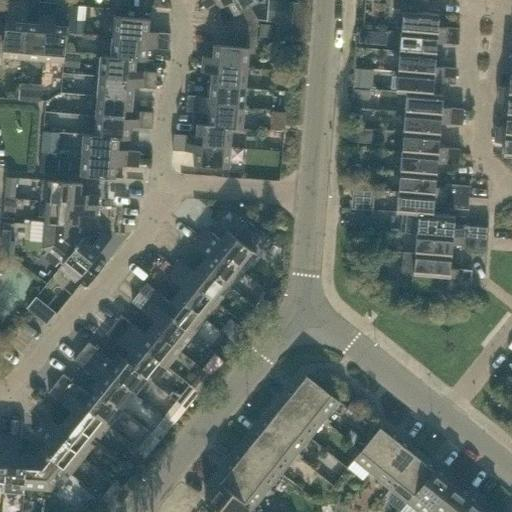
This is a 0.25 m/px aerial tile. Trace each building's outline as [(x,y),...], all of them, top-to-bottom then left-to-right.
[(215,2),(218,0),(202,0),(201,1),(205,8),(215,3),(215,2)] [(234,14),(250,5),(259,0),(218,0),(215,2),(215,3),(219,9),(228,4),(234,14)] [(292,23),(294,0),(291,0),(278,0),(276,22),(292,23)] [(417,12),(418,0),(394,0),(393,10),(403,11),(401,31),(459,36),(459,28),(438,26),(439,13),(417,12)] [(43,60),(48,2),(40,2),(38,23),(26,22),(23,58),(43,60)] [(54,25),(56,3),(48,2),(43,60),(64,62),(65,52),(66,32),(67,26),(54,25)] [(258,27),(258,20),(250,5),(234,14),(233,25),(258,27)] [(15,11),(0,9),(0,34),(5,35),(3,56),(23,58),(26,22),(14,21),(15,11)] [(149,31),(150,19),(114,16),(112,36),(170,41),(171,33),(149,31)] [(85,18),(67,17),(67,26),(66,32),(84,34),(85,18)] [(257,37),(258,27),(233,25),(233,35),(257,37)] [(458,44),(459,36),(401,31),(400,50),(436,54),(437,42),(458,44)] [(256,48),(257,37),(233,35),(232,46),(249,47),(256,48)] [(169,49),(170,41),(112,36),(111,56),(136,58),(136,59),(147,60),(148,47),(169,49)] [(249,47),(232,46),(214,44),(213,57),(202,56),(202,64),(248,68),(249,47)] [(435,66),(436,54),(400,50),(398,70),(456,76),(456,68),(435,66)] [(81,53),(65,52),(64,62),(63,65),(80,66),(81,53)] [(111,56),(100,55),(99,75),(156,80),(157,72),(135,70),(136,59),(136,58),(111,56)] [(359,79),(379,79),(380,60),(360,60),(359,79)] [(246,87),(248,68),(202,64),(201,72),(211,73),(210,85),(246,87)] [(455,84),(456,76),(398,70),(396,91),(407,92),(407,91),(432,94),(432,93),(433,82),(455,84)] [(511,73),(511,74),(510,74),(509,86),(499,85),(498,93),(511,95),(511,94),(511,73)] [(156,88),(156,80),(99,75),(97,95),(133,98),(134,86),(156,88)] [(23,82),(22,99),(42,100),(43,82),(23,82)] [(244,107),(246,87),(210,85),(209,97),(188,95),(187,103),(244,107)] [(371,104),(372,89),(364,88),(363,103),(371,104)] [(432,93),(432,94),(407,91),(407,92),(405,111),(463,116),(463,108),(442,107),(443,94),(432,93)] [(511,94),(511,95),(498,93),(497,101),(508,102),(507,114),(511,115),(511,114),(511,94)] [(132,110),(133,98),(97,95),(95,115),(153,120),(154,112),(132,110)] [(243,128),(244,107),(187,103),(186,111),(208,112),(207,124),(232,127),(243,128)] [(462,124),(463,116),(405,111),(403,131),(439,134),(440,122),(462,124)] [(511,114),(511,115),(507,114),(506,126),(495,125),(495,133),(511,135),(511,134),(511,114)] [(152,128),(153,120),(95,115),(94,135),(119,137),(119,138),(129,139),(130,126),(152,128)] [(207,124),(197,123),(196,135),(174,134),(173,142),(231,146),(232,127),(207,124)] [(438,146),(439,134),(403,131),(402,151),(459,156),(460,148),(438,146)] [(511,134),(511,135),(495,133),(494,141),(504,142),(503,155),(511,155),(511,134)] [(94,135),(83,134),(82,154),(139,159),(140,151),(118,149),(119,138),(119,137),(94,135)] [(229,167),(231,146),(173,142),(172,150),(194,151),(193,164),(229,167)] [(459,164),(459,156),(402,151),(400,171),(436,174),(437,162),(459,164)] [(43,152),(40,171),(62,172),(63,153),(43,152)] [(138,167),(139,159),(82,154),(80,175),(116,178),(117,165),(138,167)] [(435,186),(436,174),(400,171),(398,191),(469,197),(470,185),(445,183),(445,187),(435,186)] [(17,177),(7,177),(5,198),(15,198),(17,177)] [(80,194),(81,183),(48,180),(48,185),(42,185),(41,201),(98,205),(99,195),(80,194)] [(353,188),(352,208),(373,209),(375,190),(374,190),(369,189),(356,189),(353,188)] [(39,204),(39,189),(19,190),(19,204),(39,204)] [(468,209),(469,197),(398,191),(397,211),(419,213),(433,214),(434,202),(443,203),(443,207),(468,209)] [(97,215),(98,205),(41,201),(39,217),(45,218),(45,222),(78,224),(79,214),(97,216),(97,215)] [(433,214),(419,213),(417,233),(488,238),(488,227),(464,225),(463,229),(453,228),(454,215),(433,214)] [(77,232),(78,224),(45,222),(43,247),(46,250),(43,255),(56,265),(60,261),(63,264),(84,238),(77,232)] [(227,230),(220,239),(205,227),(199,235),(244,271),(257,255),(227,230)] [(112,237),(103,230),(92,244),(84,238),(63,264),(66,266),(62,271),(76,281),(112,237)] [(487,251),(488,238),(417,233),(415,252),(451,255),(452,244),(462,245),(462,248),(487,251)] [(231,287),(244,271),(199,235),(193,243),(207,255),(200,263),(231,287)] [(451,255),(415,252),(403,252),(402,271),(414,272),(414,273),(447,276),(446,288),(470,290),(472,270),(450,268),(451,255)] [(200,263),(194,271),(180,259),(173,267),(218,303),(231,287),(200,263)] [(205,319),(218,303),(173,267),(167,275),(181,287),(175,295),(205,319)] [(175,295),(169,301),(146,283),(139,292),(193,335),(205,319),(175,295)] [(180,351),(193,335),(139,292),(132,301),(155,320),(149,326),(180,351)] [(38,296),(29,308),(48,324),(58,312),(38,296)] [(264,296),(255,307),(265,314),(274,304),(264,296)] [(255,307),(243,322),(253,330),(265,314),(255,307)] [(149,326),(144,333),(121,314),(114,324),(167,367),(180,351),(149,326)] [(243,322),(231,337),(241,344),(253,330),(243,322)] [(154,383),(167,367),(114,324),(106,333),(129,351),(124,358),(143,374),(154,383)] [(215,351),(227,361),(241,344),(231,337),(215,351)] [(118,353),(112,360),(89,341),(81,351),(135,394),(145,381),(140,377),(143,374),(124,358),(118,353)] [(125,406),(135,394),(81,351),(74,360),(97,379),(92,385),(117,406),(120,403),(125,406)] [(215,352),(203,367),(215,376),(227,361),(215,352)] [(203,367),(188,385),(201,393),(215,376),(203,367)] [(92,385),(86,392),(63,373),(56,383),(109,426),(119,413),(115,409),(117,406),(92,385)] [(324,420),(339,401),(310,378),(301,389),(298,386),(292,393),(324,420)] [(99,438),(109,426),(56,383),(48,392),(72,410),(66,417),(92,438),(94,434),(99,438)] [(175,401),(187,410),(201,393),(188,385),(175,401)] [(310,437),(324,420),(292,393),(286,401),(289,404),(281,414),(310,437)] [(174,426),(187,410),(175,401),(162,417),(174,426)] [(66,417),(60,425),(45,413),(39,421),(84,457),(94,445),(89,441),(92,438),(66,417)] [(295,455),(310,437),(281,414),(272,425),(269,422),(263,429),(295,455)] [(174,426),(162,417),(151,432),(163,440),(174,426)] [(74,470),(84,457),(39,421),(32,429),(47,441),(40,449),(66,469),(69,466),(74,470)] [(281,473),(295,455),(263,429),(257,436),(261,439),(252,450),(281,473)] [(391,436),(388,439),(377,430),(354,459),(372,474),(398,441),(391,436)] [(163,440),(151,432),(139,446),(150,455),(163,440)] [(0,491),(3,492),(8,434),(0,433),(0,491)] [(17,454),(19,435),(8,434),(3,492),(19,493),(20,487),(24,487),(27,454),(17,454)] [(403,451),(405,447),(398,441),(372,474),(390,488),(413,459),(403,451)] [(64,473),(66,469),(40,449),(35,455),(27,454),(24,487),(50,490),(53,486),(58,490),(68,476),(64,473)] [(267,490),(281,473),(252,450),(244,460),(240,457),(235,465),(255,481),(267,490)] [(426,464),(424,468),(413,459),(390,488),(405,500),(401,505),(404,507),(434,470),(426,464)] [(267,490),(255,481),(235,465),(229,472),(232,475),(224,485),(252,508),(267,490)] [(438,479),(441,476),(434,470),(404,507),(406,509),(410,504),(419,511),(428,511),(449,488),(438,479)] [(347,499),(363,509),(379,484),(363,474),(347,499)] [(110,505),(123,488),(114,481),(100,497),(110,505)] [(219,511),(249,511),(252,508),(224,485),(215,496),(212,493),(205,501),(219,511)] [(462,493),(459,496),(449,488),(428,511),(458,511),(469,499),(462,493)] [(478,511),(473,508),(476,504),(469,499),(458,511),(478,511)]
